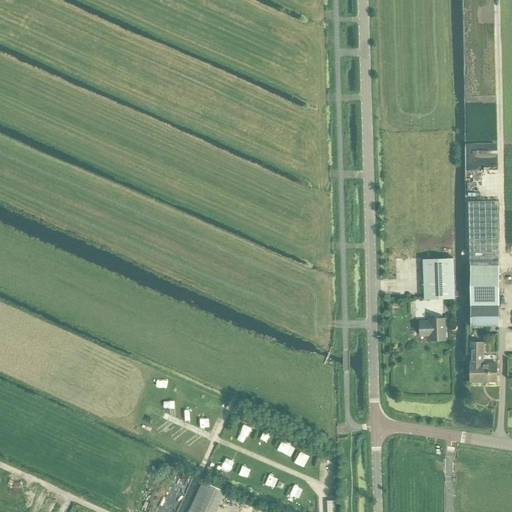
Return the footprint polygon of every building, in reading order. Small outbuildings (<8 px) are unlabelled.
[(470,327),(498,327),(498,202),(470,202),(470,327)] [(453,259),(423,260),(424,300),(454,299),(453,259)] [(429,322),(420,322),(420,332),(430,332),(430,340),(445,340),(444,319),(429,319),(429,322)] [(470,356),(470,362),(482,362),(482,363),(484,363),(484,344),(470,344),(470,356)] [(482,362),(470,362),(470,383),(496,383),(496,365),(482,365),(482,363),(482,362)] [(214,511),(224,492),(201,481),(186,511),(214,511)]
